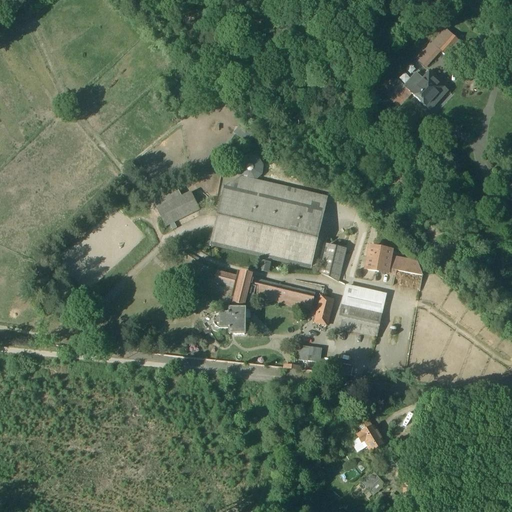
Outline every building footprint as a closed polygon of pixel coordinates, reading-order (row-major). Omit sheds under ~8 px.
[(444,37),(430,53),(434,56),(439,57),(444,62),(445,60),(450,64),(460,52),(444,37)] [(429,78),(420,88),(418,87),(412,93),(414,94),(409,100),(426,115),(441,98),(435,93),(438,89),(434,85),(435,83),(429,78)] [(325,205),(245,186),(245,185),(250,186),(254,185),(258,182),(261,179),(262,175),(262,171),(260,167),(257,164),(257,163),(253,162),(249,161),(245,162),(241,164),(239,168),(237,172),(238,176),(239,180),(240,181),(239,185),(224,195),(212,249),(270,263),(309,272),(325,205)] [(173,193),(150,205),(156,216),(179,204),(173,193)] [(179,204),(156,216),(164,231),(196,215),(188,199),(179,204)] [(345,254),(327,249),(320,278),(337,287),(345,254)] [(390,256),(370,252),(366,275),(386,279),(389,262),(390,256)] [(270,263),(263,261),(261,267),(259,276),(267,278),(270,263)] [(416,267),(389,262),(386,279),(395,280),(395,277),(422,281),(416,267)] [(240,285),(216,279),(214,290),(237,295),(240,285)] [(314,300),(240,283),(240,285),(237,295),(234,306),(250,309),(252,302),(310,316),(314,300)] [(382,299),(348,292),(338,336),(374,344),(382,299)] [(331,306),(320,303),(313,329),(325,332),(331,306)] [(244,317),(229,317),(229,322),(225,322),(219,322),(215,323),(213,327),(213,331),(215,335),(219,336),(229,336),(229,342),(244,342),(244,317)] [(308,355),(301,354),(300,368),(307,369),(308,355)] [(318,356),(308,355),(307,369),(317,370),(318,356)] [(371,434),(367,428),(357,434),(360,441),(357,443),(364,455),(366,454),(369,459),(383,450),(373,433),(371,434)] [(384,492),(372,479),(363,486),(375,500),(384,492)] [(413,490),(405,489),(404,493),(403,493),(402,499),(403,499),(403,502),(411,503),(413,490)]
